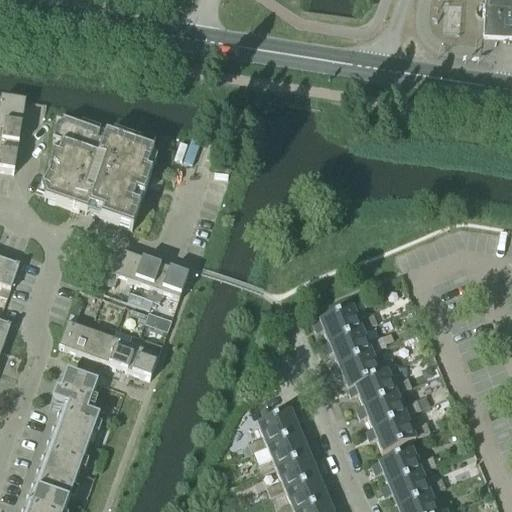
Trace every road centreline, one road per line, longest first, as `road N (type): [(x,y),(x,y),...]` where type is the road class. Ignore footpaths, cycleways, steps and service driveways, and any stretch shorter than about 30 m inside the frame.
road 1 (tertiary): [(511,91),(0,9)]
road 2 (residential): [(64,230),(41,291),(38,380),(0,473)]
road 3 (residential): [(64,230),(167,263),(196,176)]
road 4 (residential): [(363,511),(301,364)]
